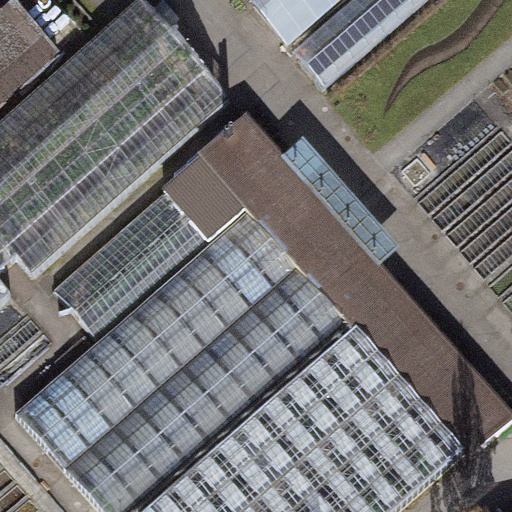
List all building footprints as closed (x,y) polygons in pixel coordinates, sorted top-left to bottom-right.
[(0,335),(246,118),(142,0),(139,0),(0,120),(0,335)] [(242,0),(291,55),(354,0),(242,0)] [(362,0),(296,58),(328,95),(436,0),(362,0)] [(250,217),(465,463),(469,466),(511,428),(511,422),(402,297),(383,276),(286,164),(250,123),(203,163),(250,217)] [(306,147),(286,164),(383,276),(404,258),(306,147)] [(250,217),(203,163),(164,197),(211,250),(250,217)] [(211,250),(164,197),(53,294),(100,347),(211,250)] [(408,511),(465,463),(250,217),(211,250),(100,347),(17,420),(97,511),(408,511)]
